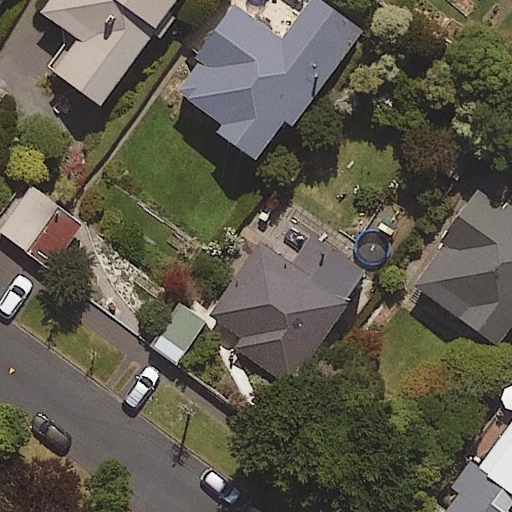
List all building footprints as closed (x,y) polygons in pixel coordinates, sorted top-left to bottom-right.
[(0,0),(0,12),(9,0),(0,0)] [(183,0),(53,0),(45,12),(76,35),(53,67),(107,106),(183,0)] [(315,0),(307,12),(289,0),(243,0),(181,91),(229,124),(224,132),(266,161),(294,121),(301,126),(368,28),(325,0),(315,0)] [(87,229),(36,188),(4,229),(55,269),(87,229)] [(511,207),(510,211),(483,192),(418,285),(505,346),(511,335),(511,207)] [(269,244),(215,314),(248,340),(242,348),(294,389),(380,278),(320,232),(295,264),(269,244)] [(211,323),(184,305),(156,346),(183,365),(211,323)] [(511,511),(511,390),(421,511),(511,511)]
